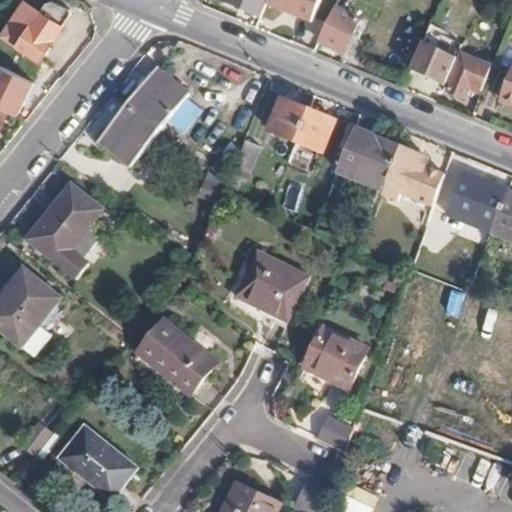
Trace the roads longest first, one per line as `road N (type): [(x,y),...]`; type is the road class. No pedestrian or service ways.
road 1 (residential): [(147,7),(511,155)]
road 2 (residential): [(0,191),(147,7)]
road 3 (residential): [(160,511),(258,388)]
